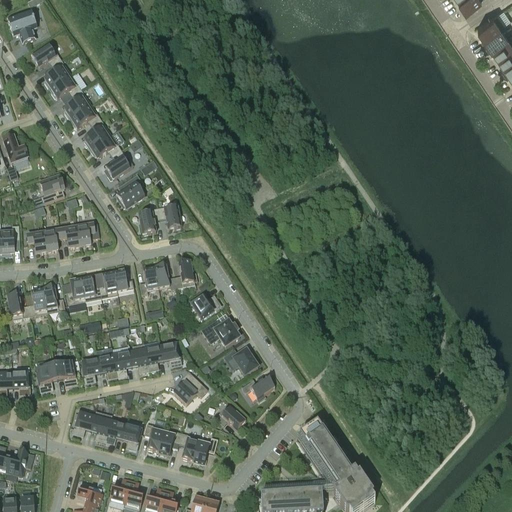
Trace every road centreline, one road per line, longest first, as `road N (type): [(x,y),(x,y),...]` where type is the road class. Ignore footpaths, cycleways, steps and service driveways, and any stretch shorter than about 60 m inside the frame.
road 1 (residential): [(132,256),(193,251),(299,406),(228,492),(68,451)]
road 2 (residential): [(132,256),(40,119)]
road 3 (residential): [(59,448),(70,400),(171,380)]
road 4 (residential): [(0,276),(132,256)]
